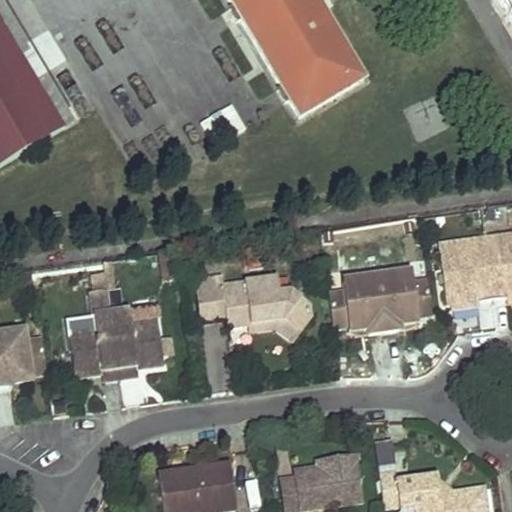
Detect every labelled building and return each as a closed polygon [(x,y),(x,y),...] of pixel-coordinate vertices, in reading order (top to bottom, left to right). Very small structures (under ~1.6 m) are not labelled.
[(317,0),(222,0),(295,123),(366,82),(317,0)] [(511,0),(495,0),(511,28),(511,0)] [(0,20),(0,172),(67,132),(0,20)] [(202,121),(210,144),(241,133),(233,110),(202,121)] [(511,235),(482,240),(491,301),(504,299),(504,298),(511,296),(511,235)] [(482,240),(436,246),(444,306),(475,302),(475,303),(491,301),(482,240)] [(245,282),(224,284),(223,276),(196,279),(201,323),(228,320),(229,328),(250,326),(251,331),(274,329),(292,343),(318,309),(291,289),(291,286),(279,287),(278,274),(245,278),(245,282)] [(326,294),(331,327),(343,326),(344,331),(364,329),(365,334),(396,331),(395,325),(414,322),(413,317),(429,315),(425,282),(409,284),(408,274),(338,281),(339,293),(326,294)] [(93,328),(66,332),(73,376),(99,373),(100,380),(136,375),(135,367),(161,364),(154,320),(128,323),(127,311),(90,316),(93,328)] [(45,373),(38,329),(21,332),(21,326),(0,329),(0,390),(11,388),(10,383),(28,381),(28,374),(45,373)] [(291,480),(276,483),(280,511),(315,511),(361,505),(352,455),(322,460),(323,468),(314,470),(290,474),(291,480)] [(323,468),(322,460),(313,462),(314,470),(323,468)] [(227,468),(156,477),(161,511),(231,511),(233,511),(227,468)] [(391,473),(375,475),(378,500),(380,509),(395,507),(409,505),(409,511),(482,511),(480,489),(449,493),(444,493),(445,497),(435,499),(433,478),(392,482),(391,473)] [(449,493),(433,478),(435,499),(445,497),(444,493),(449,493)]
